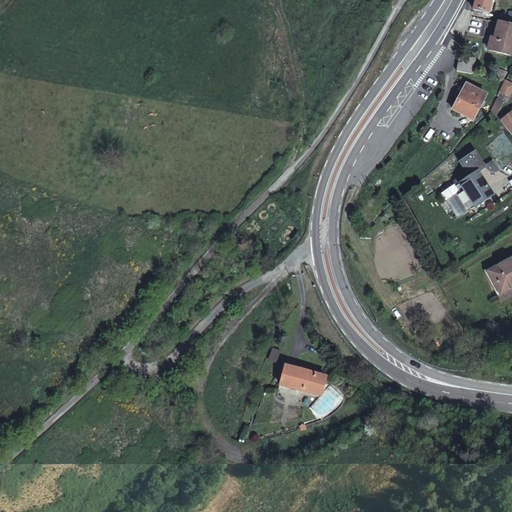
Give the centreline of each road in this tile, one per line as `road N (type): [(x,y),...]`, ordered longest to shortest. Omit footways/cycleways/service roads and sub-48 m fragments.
road 1 (unclassified): [(404,0),(304,153),(117,354)]
road 2 (primary): [(444,6),(408,40),(335,151),(321,185),(315,240)]
road 3 (primary): [(331,238),(348,161),(425,51),(444,6)]
road 4 (unclassified): [(296,261),(206,367),(198,408),(215,444),(236,453)]
road 5 (primary): [(315,240),(329,298),(376,361),(461,390)]
road 6 (unclassified): [(117,354),(133,366),(159,364),(235,293),(296,261)]
road 7 (primary): [(461,390),(388,347),(363,321),(347,297),(331,238)]
road 8 (unclassified): [(0,465),(117,354)]
